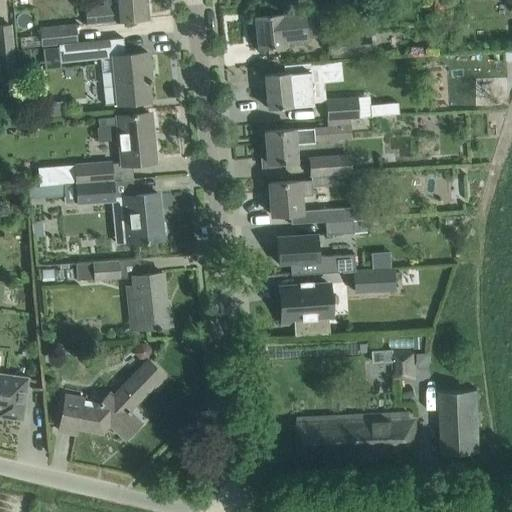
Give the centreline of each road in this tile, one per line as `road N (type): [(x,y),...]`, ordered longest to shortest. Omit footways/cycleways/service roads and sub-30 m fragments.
road 1 (tertiary): [(244,511),(194,0)]
road 2 (unclassified): [(0,467),(208,511)]
